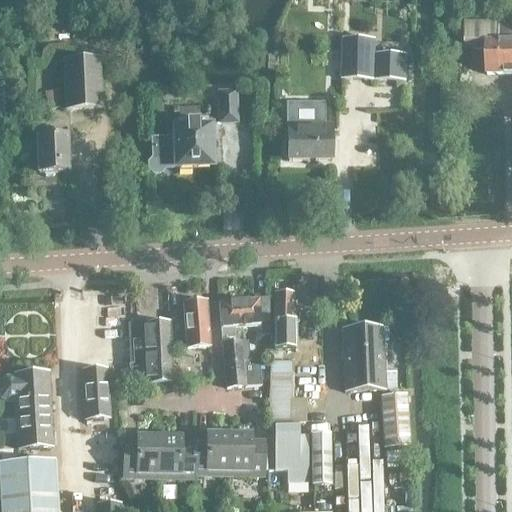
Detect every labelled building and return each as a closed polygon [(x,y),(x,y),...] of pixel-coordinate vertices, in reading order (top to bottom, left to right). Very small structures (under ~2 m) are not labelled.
[(511,75),(511,33),(510,33),(510,29),(500,29),(500,24),(465,24),(466,51),(487,50),(487,76),(511,75)] [(374,82),(375,57),(375,42),(343,41),(342,81),(374,82)] [(406,83),(407,58),(375,57),(374,82),(406,83)] [(101,110),(99,62),(63,63),(65,111),(101,110)] [(245,89),(245,93),(245,94),(246,94),(246,95),(246,96),(247,96),(248,97),(249,97),(250,97),(254,97),(255,97),(255,96),(256,96),(257,95),(257,94),(257,93),(257,89),(257,88),(257,87),(256,87),(256,86),(255,86),(255,85),(254,85),(253,85),(249,85),(248,85),(247,86),(246,86),(246,87),(246,88),(245,88),(245,89)] [(236,124),(236,94),(219,94),(220,124),(236,124)] [(212,169),(210,124),(174,126),(174,141),(152,142),(153,161),(149,166),(148,167),(148,168),(148,169),(148,170),(149,172),(150,173),(151,174),(152,175),(154,176),(155,176),(156,176),(158,176),(159,176),(161,175),(162,174),(163,173),(164,171),(178,170),(179,174),(191,173),(191,169),(212,169)] [(332,162),(332,135),(323,135),(323,126),(287,127),(288,163),(332,162)] [(68,174),(66,131),(52,132),(53,139),(37,140),(38,176),(43,176),(45,178),(53,178),(55,175),(68,174)] [(298,324),(298,315),(292,315),(293,296),(274,295),(274,324),(273,324),(273,352),(294,352),(294,324),(298,324)] [(269,330),(269,300),(259,300),(239,302),(241,330),(260,329),(261,331),(269,330)] [(241,330),(239,302),(219,303),(221,331),(241,330)] [(204,304),(180,306),(184,352),(208,350),(204,304)] [(142,314),(118,315),(120,361),(144,360),(142,314)] [(261,387),(260,365),(259,363),(250,363),(248,343),(242,343),(241,330),(221,331),(222,339),(235,338),(236,344),(222,345),(225,390),(240,389),(241,409),(266,407),(265,387),(261,387)] [(384,379),(383,342),(388,341),(387,330),(343,332),(345,394),(385,393),(385,392),(384,379)] [(109,420),(106,373),(82,374),(85,422),(109,420)] [(52,449),(48,376),(14,377),(18,451),(52,449)] [(291,391),(291,382),(291,377),(270,376),(270,390),(291,391)] [(396,391),(395,379),(384,379),(385,392),(396,391)] [(290,425),(291,391),(270,390),(270,424),(275,425),(290,425)] [(407,430),(405,398),(384,399),(387,431),(407,430)] [(290,438),(290,425),(275,425),(275,438),(290,438)] [(409,453),(408,430),(407,430),(387,431),(388,454),(409,453)] [(228,479),(229,437),(207,437),(207,443),(193,442),(193,446),(194,446),(193,478),(194,478),(228,479)] [(263,480),(264,444),(251,443),(251,437),(229,437),(228,479),(263,480)] [(329,455),(329,437),(311,437),(312,455),(329,455)] [(307,438),(290,438),(275,438),(275,457),(276,472),(308,472),(307,438)] [(158,482),(159,440),(137,439),(137,445),(124,445),(123,481),(158,482)] [(194,446),(193,446),(181,446),(181,440),(159,440),(158,482),(194,482),(194,478),(193,478),(194,446)] [(330,481),(329,455),(312,455),(312,481),(330,481)] [(57,511),(55,464),(0,466),(0,511),(57,511)]
